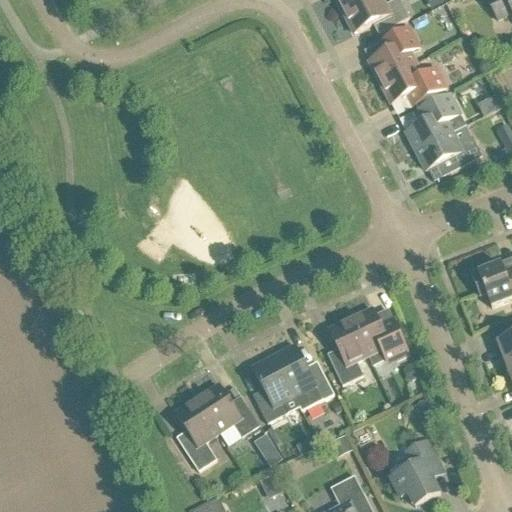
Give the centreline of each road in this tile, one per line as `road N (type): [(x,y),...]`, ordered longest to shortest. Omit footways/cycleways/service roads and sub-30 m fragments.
road 1 (residential): [(402,245),(274,8),(237,3),(130,57),(97,62),(71,49),(40,0)]
road 2 (residential): [(132,381),(275,293),(402,245)]
road 3 (residential): [(507,511),(402,245)]
